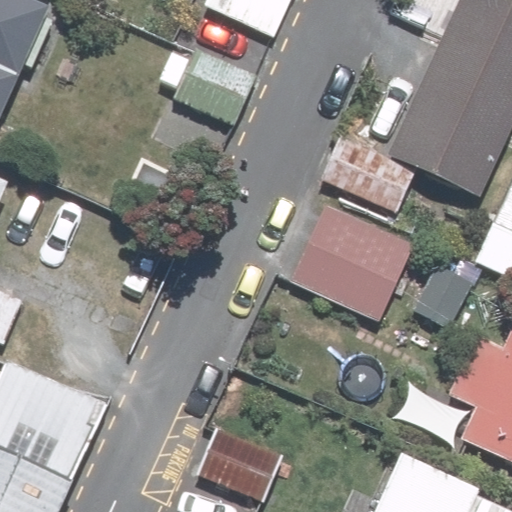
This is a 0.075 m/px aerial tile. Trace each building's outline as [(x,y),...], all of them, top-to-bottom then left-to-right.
[(0,0),(0,81),(35,2),(30,0),(0,0)] [(199,0),(195,11),(262,40),(279,0),(199,0)] [(511,15),(480,0),(452,0),(375,160),(400,173),(457,201),(511,87),(511,15)] [(250,80),(161,42),(138,97),(227,135),(250,80)] [(375,160),(327,137),(307,178),(380,214),(400,173),(375,160)] [(0,178),(0,335),(21,286),(0,276),(0,183),(2,180),(0,178)] [(313,206),(277,282),(365,323),(400,246),(313,206)] [(511,232),(507,230),(483,219),(461,265),(511,288),(511,232)] [(511,320),(494,313),(486,333),(459,322),(430,393),(457,404),(442,441),(511,469),(511,320)] [(54,511),(102,405),(3,364),(0,371),(0,511),(54,511)] [(273,459),(194,427),(175,474),(253,506),(273,459)] [(356,511),(507,511),(385,453),(356,511)]
